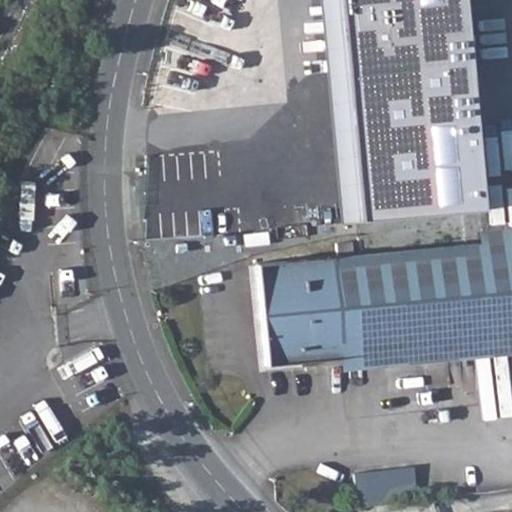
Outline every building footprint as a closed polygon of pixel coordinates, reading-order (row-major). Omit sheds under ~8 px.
[(470,81),(429,85),(432,115),(473,111),(470,81)] [(253,180),(344,171),(348,207),(481,192),(473,111),(432,115),(339,126),(339,130),(248,139),(249,143),(166,152),(171,206),(255,198),(253,180)] [(145,226),(145,243),(172,242),(171,225),(145,226)] [(511,225),(474,229),(476,242),(511,238),(511,225)] [(511,238),(476,242),(253,262),(262,364),(338,357),(511,340),(511,238)] [(511,340),(338,357),(339,368),(511,351),(511,340)] [(352,473),(354,504),(415,498),(413,466),(352,473)]
